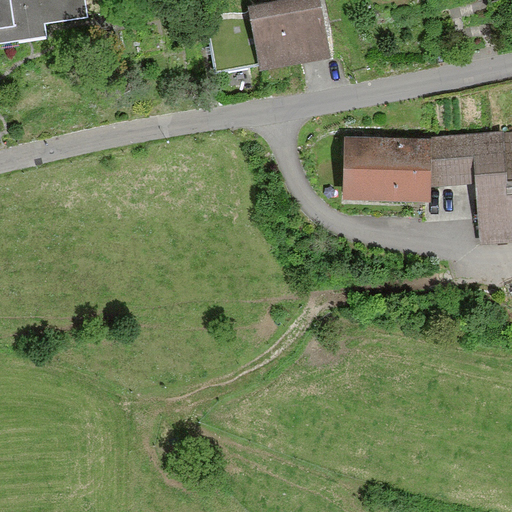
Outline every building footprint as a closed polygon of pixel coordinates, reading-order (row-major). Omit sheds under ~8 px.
[(0,0),(0,42),(50,35),(48,23),(89,17),(86,0),(0,0)] [(289,0),(249,7),(260,70),(333,58),(322,0),(289,0)] [(476,182),(479,241),(511,239),(511,130),(474,133),(476,182)] [(432,137),(432,141),(430,185),(476,182),(474,133),(432,137)] [(343,136),(341,199),(429,203),(430,185),(432,141),(343,136)]
